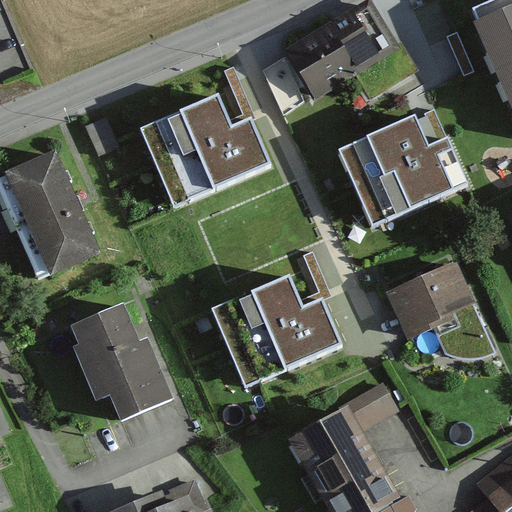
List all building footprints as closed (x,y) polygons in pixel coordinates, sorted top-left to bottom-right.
[(511,4),(483,17),(511,82),(511,4)] [(376,5),(291,61),(319,103),(362,74),(380,101),(422,74),(376,5)] [(227,101),(150,134),(185,215),(279,175),(259,128),(242,135),(227,101)] [(426,123),(350,156),(383,232),(478,192),(459,148),(440,156),(426,123)] [(63,163),(14,184),(57,283),(106,262),(63,163)] [(461,268),(395,297),(413,338),(479,309),(461,268)] [(301,284),(225,317),(257,393),(352,353),(333,309),(314,317),(301,284)] [(133,310),(77,332),(107,405),(120,399),(131,425),(182,404),(157,344),(149,348),(133,310)] [(387,388),(361,403),(377,430),(403,415),(387,388)] [(356,416),(300,447),(336,511),(396,511),(407,506),(356,416)] [(511,511),(511,466),(485,488),(503,511),(511,511)] [(170,500),(139,511),(200,511),(196,503),(175,511),(170,500)]
